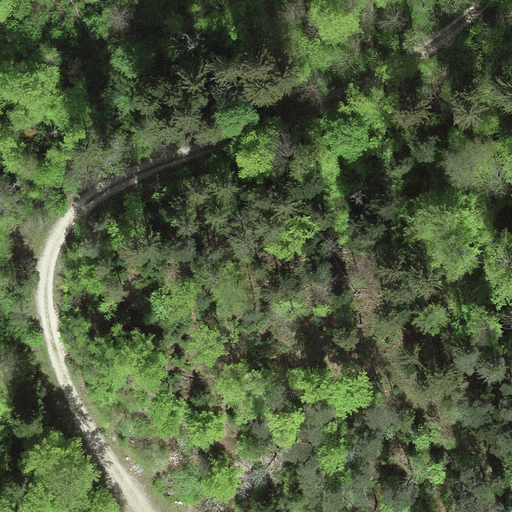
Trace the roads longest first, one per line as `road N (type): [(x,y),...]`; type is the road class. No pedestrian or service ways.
road 1 (track): [(146,511),(65,385),(49,338),(46,265),(68,213),(139,166),(388,70),(482,0)]
road 2 (track): [(0,48),(110,43),(141,35),(194,0)]
